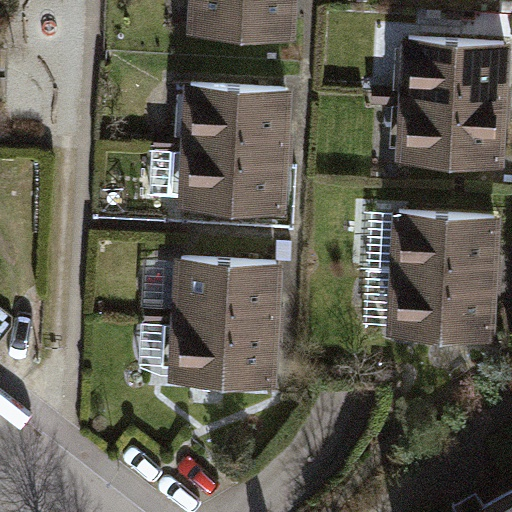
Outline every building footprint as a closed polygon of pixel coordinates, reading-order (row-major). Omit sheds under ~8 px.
[(195,0),(194,30),(296,37),(298,0),(195,0)] [(412,41),(410,106),(509,108),(510,43),(412,41)] [(193,89),(189,148),(291,155),(295,96),(193,89)] [(410,106),(409,171),(507,173),(509,108),(410,106)] [(189,148),(185,207),(288,213),(291,155),(189,148)] [(406,218),(404,283),(502,286),(504,221),(406,218)] [(171,265),(169,323),(271,327),(273,268),(171,265)] [(404,283),(402,348),(500,351),(502,286),(404,283)] [(169,323),(167,382),(269,386),(271,327),(169,323)] [(511,511),(511,495),(485,511),(511,511)]
